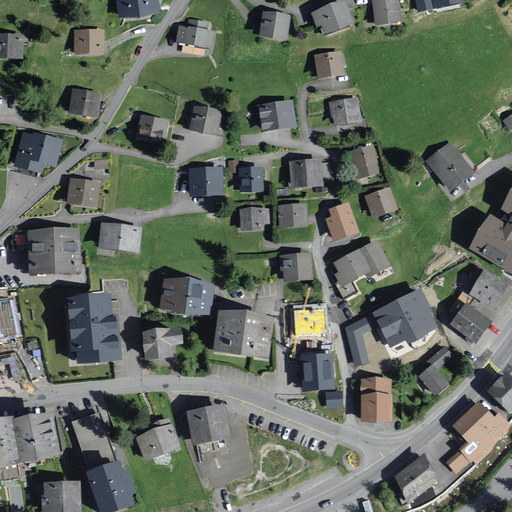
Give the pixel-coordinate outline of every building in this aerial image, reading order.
[(117,0),(120,20),(140,22),(159,15),(157,0),(117,0)] [(397,0),(373,3),(376,26),(401,23),(397,0)] [(460,0),(416,0),(419,14),(462,5),(460,0)] [(346,3),(312,16),(317,29),(322,27),(325,37),(355,26),(346,3)] [(292,18),(263,14),(259,40),(288,44),(292,18)] [(180,28),(177,44),(212,50),(214,35),(207,33),(208,25),(189,21),(187,30),(180,28)] [(76,56),(105,56),(104,33),(76,33),(76,56)] [(0,37),(0,60),(22,61),(23,39),(0,37)] [(319,80),(344,77),(342,55),(316,58),(319,80)] [(70,115),(97,120),(101,97),(74,93),(70,115)] [(332,105),(334,126),(360,123),(357,102),(332,105)] [(260,110),(263,133),(295,129),(292,106),(260,110)] [(196,111),(192,130),(203,138),(216,135),(221,117),(196,111)] [(511,116),(503,122),(510,133),(511,131),(511,116)] [(138,139),(162,145),(167,125),(143,119),(138,139)] [(45,168),(55,170),(62,143),(34,136),(34,138),(25,136),(16,170),(43,177),(45,168)] [(426,162),(451,195),(476,176),(451,143),(426,162)] [(351,155),(357,180),(377,175),(372,150),(351,155)] [(291,165),(293,190),(322,189),(321,163),(291,165)] [(241,172),(241,194),(263,193),(262,171),(241,172)] [(192,198),(222,197),(221,172),(191,173),(192,198)] [(100,186),(71,182),(68,206),(97,210),(100,186)] [(366,200),(374,221),(397,213),(389,192),(366,200)] [(492,221),(473,253),(511,276),(511,202),(505,214),(511,218),(511,223),(507,231),(492,221)] [(335,244),(358,236),(348,207),(330,213),(333,220),(327,222),(335,244)] [(281,230),(306,228),(305,208),(280,209),(281,230)] [(242,232),(267,231),(267,212),(242,212),(242,232)] [(100,251),(138,255),(140,232),(103,228),(100,251)] [(33,278),(79,275),(77,234),(31,237),(33,278)] [(376,245),(336,266),(341,275),(337,277),(338,280),(335,282),(344,300),(358,293),(353,282),(364,276),(367,281),(389,269),(376,245)] [(312,279),(310,255),(283,257),(285,281),(312,279)] [(484,276),(472,297),(494,310),(506,289),(484,276)] [(213,291),(165,284),(162,310),(209,317),(213,291)] [(421,290),(373,313),(390,349),(438,325),(421,290)] [(4,295),(0,295),(0,340),(19,337),(12,303),(6,304),(4,295)] [(111,322),(109,302),(68,305),(72,355),(79,355),(80,367),(120,364),(116,322),(111,322)] [(325,309),(293,311),(295,337),(327,336),(325,309)] [(467,309),(453,328),(476,345),(490,326),(467,309)] [(273,325),(220,319),(216,353),(268,359),(273,325)] [(180,334),(144,338),(147,362),(171,360),(170,349),(181,348),(180,334)] [(450,358),(444,351),(430,362),(436,370),(450,358)] [(331,353),(301,356),(304,389),(334,387),(331,353)] [(421,379),(436,397),(447,388),(432,370),(421,379)] [(511,376),(507,371),(487,390),(510,413),(511,410),(511,376)] [(365,384),(364,422),(390,423),(391,384),(365,384)] [(343,390),(327,390),(327,406),(344,406),(343,390)] [(498,439),(511,426),(499,414),(495,418),(479,402),(453,428),(467,442),(446,463),(458,475),(472,460),(477,465),(493,450),(491,448),(499,441),(498,439)] [(224,406),(189,413),(194,440),(230,434),(224,406)] [(0,418),(0,459),(19,455),(20,459),(59,451),(51,414),(14,422),(13,416),(0,418)] [(99,414),(74,423),(91,471),(116,462),(99,414)] [(158,429),(139,437),(148,459),(179,446),(168,419),(156,424),(158,429)] [(423,458),(396,476),(411,497),(437,480),(423,458)] [(119,461),(116,462),(91,471),(88,472),(102,511),(106,511),(133,503),(119,461)] [(43,511),(81,511),(80,482),(46,484),(46,496),(43,496),(43,511)]
